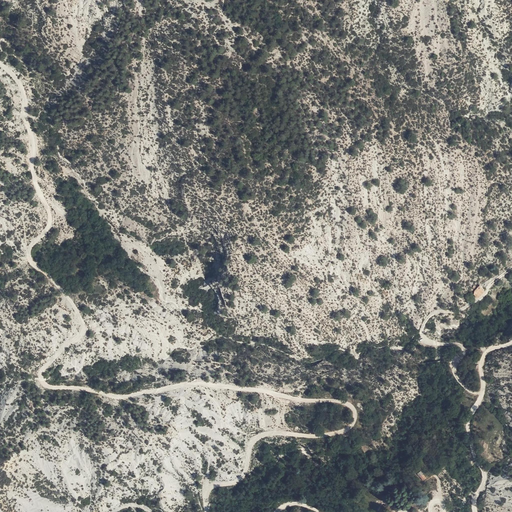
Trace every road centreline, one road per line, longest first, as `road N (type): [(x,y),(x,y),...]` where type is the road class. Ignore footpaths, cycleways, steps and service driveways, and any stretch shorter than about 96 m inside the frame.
road 1 (track): [(0,62),(24,93),(33,179),(51,220),(28,254),(83,323),(39,371),(45,388),(112,397),(197,383),(353,409),(349,428),(331,434),(253,439),(243,475),(209,490),(208,511)]
road 2 (track): [(476,511),(485,473),(469,422),(485,391),(489,353),(511,345)]
